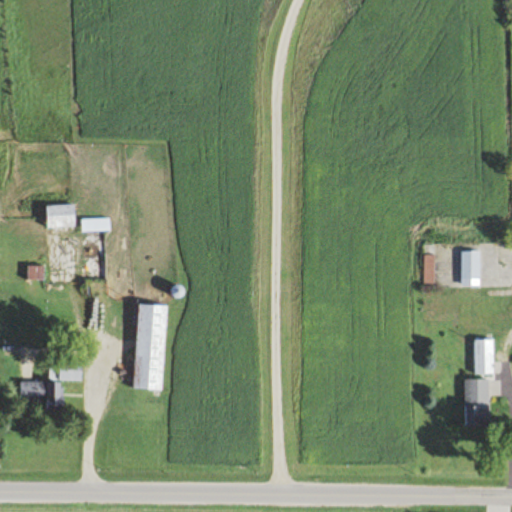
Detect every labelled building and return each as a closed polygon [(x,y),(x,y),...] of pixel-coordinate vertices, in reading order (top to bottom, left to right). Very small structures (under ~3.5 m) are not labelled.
[(77,227),(77,205),(49,205),(49,227),(77,227)] [(80,230),(80,281),(110,281),(110,230),(80,230)] [(463,250),(463,286),(481,286),(481,250),(463,250)] [(169,305),(140,303),(136,389),(164,391),(169,305)] [(495,339),(475,339),(475,374),(495,374),(495,339)] [(84,381),(84,359),(61,359),(60,382),(21,381),(20,403),(48,404),(48,410),(64,410),(65,381),(84,381)] [(491,380),(466,380),(466,427),(491,427),(491,380)]
